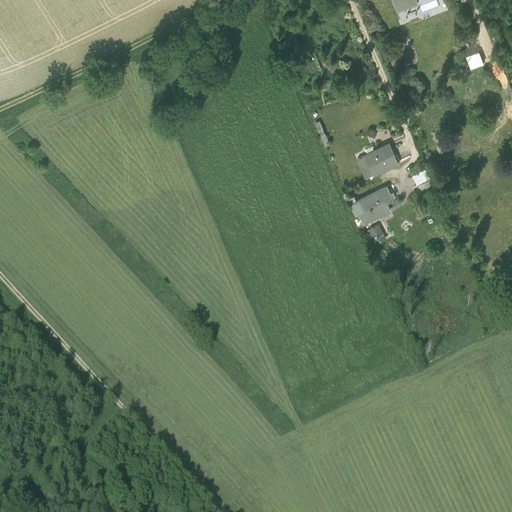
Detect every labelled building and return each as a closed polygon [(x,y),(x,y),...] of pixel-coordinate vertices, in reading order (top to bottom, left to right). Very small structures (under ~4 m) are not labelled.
[(394,0),(398,9),(418,2),(417,0),(394,0)] [(480,50),(466,53),(469,65),(483,62),(480,50)] [(389,143),(365,155),(374,173),(399,161),(396,154),(394,155),(389,143)] [(365,177),(374,173),(365,155),(356,159),(365,177)] [(416,183),(429,176),(425,167),(412,174),(416,183)] [(393,199),(387,186),(358,200),(363,210),(358,212),(363,222),(389,209),(386,202),(393,199)] [(353,202),(358,212),(363,210),(358,200),(353,202)] [(377,226),(370,229),(377,242),(384,239),(377,226)]
